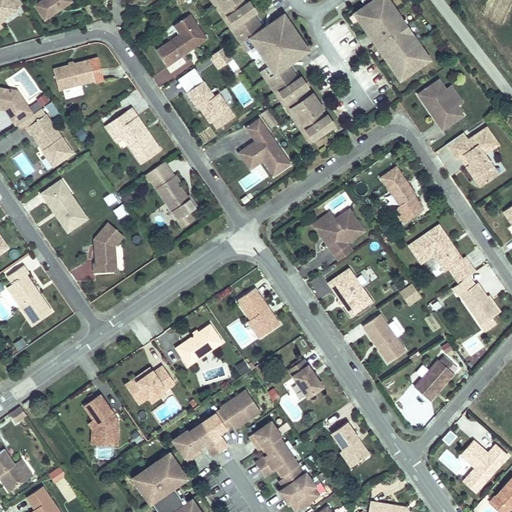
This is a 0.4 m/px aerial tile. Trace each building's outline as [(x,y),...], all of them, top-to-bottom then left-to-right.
[(0,0),(0,29),(3,28),(0,22),(0,18),(5,15),(6,18),(19,10),(12,0),(0,0)] [(36,0),(45,13),(64,0),(36,0)] [(291,62),(286,55),(292,51),(307,41),(288,14),(267,28),(248,0),(221,0),(241,28),(237,30),(249,47),(257,41),(270,60),(262,66),(273,82),(276,80),(287,96),(307,125),(314,134),(332,122),(321,106),(324,104),(313,88),(310,90),(291,62)] [(365,0),(366,1),(357,6),(362,14),(359,16),(369,30),(372,28),(384,45),(381,47),(395,68),(398,66),(403,73),(427,57),(421,48),(424,46),(413,30),(411,32),(399,15),(401,13),(392,0),(365,0)] [(181,27),(157,43),(162,50),(170,44),(176,54),(191,44),(190,42),(193,40),(194,42),(208,32),(192,7),(175,18),(181,27)] [(413,30),(401,13),(399,15),(411,32),(413,30)] [(372,28),(369,30),(381,47),(384,45),(372,28)] [(226,40),(211,50),(220,62),(234,52),(226,40)] [(170,44),(162,50),(168,59),(176,54),(170,44)] [(430,55),(424,46),(421,48),(427,57),(430,55)] [(54,61),(59,82),(95,73),(89,52),(54,61)] [(227,63),(233,71),(239,66),(232,58),(227,63)] [(204,75),(187,86),(198,102),(200,101),(202,99),(213,115),(218,122),(235,110),(219,87),(214,90),(204,75)] [(440,76),(420,90),(429,104),(433,102),(441,115),(438,117),(443,125),(462,112),(459,106),(459,104),(458,101),(446,85),(440,76)] [(0,79),(0,98),(7,99),(11,105),(9,106),(16,117),(33,106),(25,95),(20,99),(12,86),(12,82),(0,79)] [(276,80),(273,82),(277,89),(284,99),(294,113),(303,127),(310,137),(314,134),(307,125),(287,96),(276,80)] [(20,99),(25,95),(17,83),(12,82),(12,86),(20,99)] [(452,82),(446,85),(458,101),(463,98),(452,82)] [(76,85),(63,89),(66,99),(79,95),(76,85)] [(39,107),(49,100),(44,94),(35,101),(39,107)] [(0,98),(0,101),(1,101),(5,101),(9,106),(11,105),(7,99),(0,98)] [(213,115),(202,99),(200,101),(210,117),(213,115)] [(133,101),(107,119),(113,128),(119,124),(124,131),(129,138),(141,156),(161,143),(149,125),(147,126),(144,122),(146,120),(133,101)] [(429,104),(438,117),(441,115),(433,102),(429,104)] [(73,145),(46,107),(26,120),(31,127),(32,126),(41,139),(43,137),(45,140),(42,142),(46,148),(51,149),(54,154),(61,149),(63,152),(73,145)] [(255,135),(241,144),(247,155),(258,147),(261,148),(263,152),(263,155),(273,170),(291,158),(278,138),(273,142),(266,132),(271,128),(260,112),(246,122),(255,135)] [(113,128),(118,135),(124,131),(119,124),(113,128)] [(464,128),(447,140),(457,155),(461,152),(464,150),(470,159),(467,161),(481,182),(492,175),(486,166),(493,162),(485,150),(499,140),(487,124),(470,136),(464,128)] [(278,138),(271,128),(266,132),(273,142),(278,138)] [(0,144),(0,155),(10,150),(5,142),(0,144)] [(241,144),(238,146),(250,164),(263,155),(263,152),(261,148),(258,147),(247,155),(241,144)] [(51,149),(46,148),(53,159),(63,152),(61,149),(54,154),(51,149)] [(464,150),(461,152),(467,161),(470,159),(464,150)] [(23,154),(15,158),(24,175),(32,171),(23,154)] [(379,173),(399,202),(416,189),(397,161),(379,173)] [(493,162),(486,166),(492,175),(499,170),(493,162)] [(175,168),(156,181),(178,213),(188,206),(195,201),(187,189),(178,176),(180,175),(175,168)] [(59,174),(55,176),(65,192),(69,189),(59,174)] [(55,176),(41,186),(45,193),(48,191),(55,202),(58,203),(61,207),(57,209),(67,225),(85,213),(69,189),(65,192),(55,176)] [(197,200),(189,188),(187,189),(195,201),(197,200)] [(48,191),(45,193),(57,209),(61,207),(58,203),(55,202),(48,191)] [(112,191),(102,197),(108,205),(117,199),(112,191)] [(511,201),(503,207),(511,219),(511,201)] [(321,217),(321,223),(331,237),(327,240),(333,248),(347,238),(347,237),(364,225),(349,203),(335,213),(333,209),(321,217)] [(112,209),(118,219),(126,213),(120,204),(112,209)] [(312,218),(327,240),(331,237),(321,223),(321,217),(333,209),(330,205),(312,218)] [(192,212),(188,206),(178,213),(182,220),(192,212)] [(108,256),(115,256),(114,239),(123,228),(108,215),(94,232),(95,256),(93,256),(93,265),(108,265),(108,256)] [(439,220),(409,241),(421,259),(433,250),(444,267),(449,264),(458,279),(475,267),(465,252),(462,254),(453,241),(451,243),(447,238),(449,236),(439,220)] [(333,248),(338,255),(352,245),(347,238),(333,248)] [(21,280),(11,287),(31,317),(51,304),(39,286),(37,287),(34,283),(36,282),(25,266),(28,265),(22,257),(6,268),(12,276),(16,273),(21,280)] [(348,263),(328,277),(339,294),(341,293),(343,296),(341,297),(350,310),(371,296),(348,263)] [(6,280),(11,287),(21,280),(16,273),(12,276),(6,280)] [(477,279),(460,290),(480,321),(491,314),(498,309),(486,293),(477,279)] [(419,293),(411,280),(401,287),(409,299),(419,293)] [(249,313),(261,330),(278,318),(271,308),(269,309),(267,305),(269,304),(253,282),(236,294),(249,313)] [(498,309),(500,308),(488,291),(486,293),(498,309)] [(0,316),(2,319),(12,312),(1,296),(0,296),(0,316)] [(433,311),(442,307),(438,300),(430,304),(433,311)] [(379,309),(362,321),(374,339),(377,337),(380,341),(377,344),(387,358),(404,346),(379,309)] [(246,315),(258,332),(261,330),(249,313),(246,315)] [(491,314),(480,321),(485,327),(495,320),(491,314)] [(432,315),(425,319),(432,331),(439,327),(432,315)] [(192,329),(174,342),(186,360),(193,355),(208,345),(220,336),(208,319),(197,326),(192,329)] [(475,341),(470,348),(480,357),(485,350),(475,341)] [(302,353),(286,363),(305,391),(321,381),(302,353)] [(437,355),(412,382),(428,397),(453,370),(437,355)] [(151,364),(135,374),(133,371),(124,378),(137,397),(146,391),(162,380),(163,383),(173,376),(162,359),(152,366),(151,364)] [(135,374),(151,364),(149,361),(133,371),(135,374)] [(146,391),(150,396),(165,386),(163,383),(162,380),(146,391)] [(258,405),(244,384),(231,393),(232,395),(187,426),(185,424),(171,434),(184,453),(191,448),(193,450),(200,446),(197,441),(202,438),(205,438),(212,449),(226,440),(218,429),(219,426),(231,418),(232,420),(240,414),(242,416),(258,405)] [(96,430),(116,431),(117,415),(109,414),(107,410),(112,407),(98,388),(82,399),(92,413),(96,420),(96,430)] [(273,388),(267,392),(272,400),(279,396),(273,388)] [(30,399),(22,404),(25,407),(32,402),(30,399)] [(92,413),(86,417),(90,422),(89,437),(115,438),(116,431),(96,430),(96,420),(92,413)] [(269,416),(250,428),(254,435),(252,437),(257,444),(261,441),(265,446),(264,449),(254,456),(263,470),(273,463),(276,463),(282,472),(277,476),(281,482),(277,485),(286,498),(288,497),(294,505),(316,490),(311,482),(312,481),(304,468),(302,469),(277,431),(278,430),(269,416)] [(329,428),(341,445),(338,447),(349,462),(364,452),(354,437),(357,434),(345,417),(329,428)] [(441,439),(450,445),(456,434),(448,429),(441,439)] [(354,437),(364,452),(367,449),(357,434),(354,437)] [(481,445),(471,437),(459,451),(473,464),(467,471),(479,482),(506,452),(494,441),(486,450),(484,451),(482,451),(481,445)] [(3,445),(0,446),(0,469),(1,469),(5,475),(2,478),(8,487),(27,474),(16,458),(13,460),(3,445)] [(169,445),(157,453),(159,456),(171,448),(169,445)] [(152,495),(163,511),(205,511),(198,501),(196,502),(189,493),(187,495),(183,489),(180,490),(176,484),(173,480),(172,478),(185,469),(171,448),(159,456),(157,453),(145,462),(146,464),(137,471),(144,482),(142,484),(150,496),(152,495)] [(20,455),(16,458),(27,474),(31,471),(20,455)] [(145,462),(132,470),(142,484),(144,482),(137,471),(146,464),(145,462)] [(53,483),(66,475),(60,465),(47,472),(53,483)] [(185,469),(172,478),(173,480),(186,471),(185,469)] [(467,471),(462,477),(474,488),(479,482),(467,471)] [(511,471),(493,492),(507,505),(511,500),(511,471)] [(34,505),(30,508),(32,511),(57,511),(61,510),(41,482),(25,493),(31,501),(34,498),(38,503),(34,505)] [(68,500),(76,495),(71,488),(68,489),(63,482),(58,486),(68,500)] [(192,491),(189,493),(196,502),(198,501),(192,491)] [(493,492),(487,499),(502,511),(507,505),(493,492)] [(369,496),(366,511),(409,511),(404,503),(369,496)] [(333,511),(332,509),(330,511),(325,502),(310,511),(333,511)]
